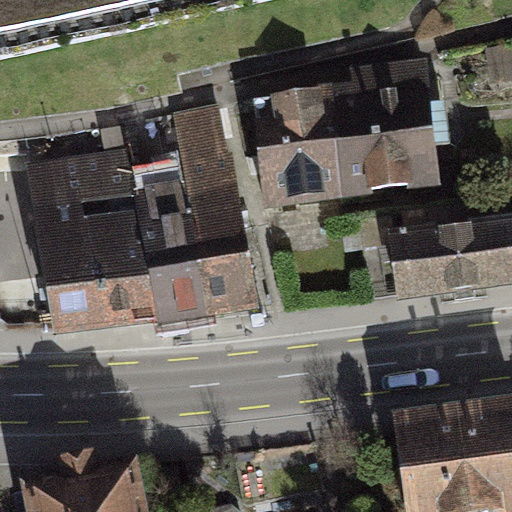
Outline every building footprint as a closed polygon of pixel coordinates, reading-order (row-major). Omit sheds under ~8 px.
[(0,0),(0,62),(268,0),(0,0)] [(330,99),(340,210),(435,201),(422,67),(328,76),(330,99)] [(330,99),(257,106),(267,217),(340,210),(330,99)] [(193,170),(219,305),(276,296),(238,109),(182,119),(193,170)] [(138,179),(133,157),(26,172),(53,330),(164,314),(138,179)] [(138,179),(164,314),(219,305),(193,170),(138,179)] [(511,228),(387,242),(393,301),(511,288),(511,228)] [(511,410),(404,422),(413,511),(485,511),(511,509),(511,410)] [(146,511),(138,472),(33,494),(37,511),(146,511)]
